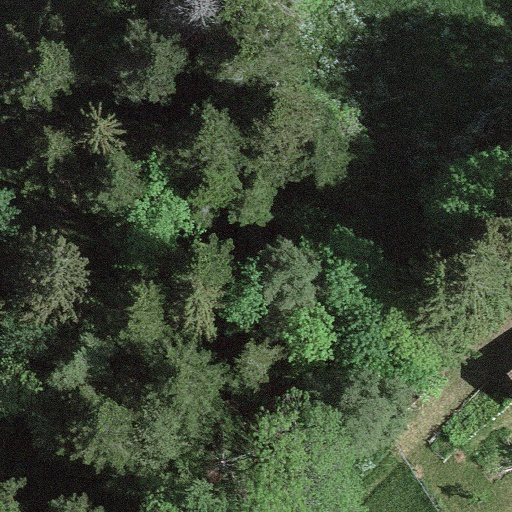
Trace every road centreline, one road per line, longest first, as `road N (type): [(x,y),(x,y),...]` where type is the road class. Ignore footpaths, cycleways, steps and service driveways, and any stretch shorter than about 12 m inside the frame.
road 1 (track): [(341,511),(499,337)]
road 2 (track): [(216,0),(44,73),(0,60)]
